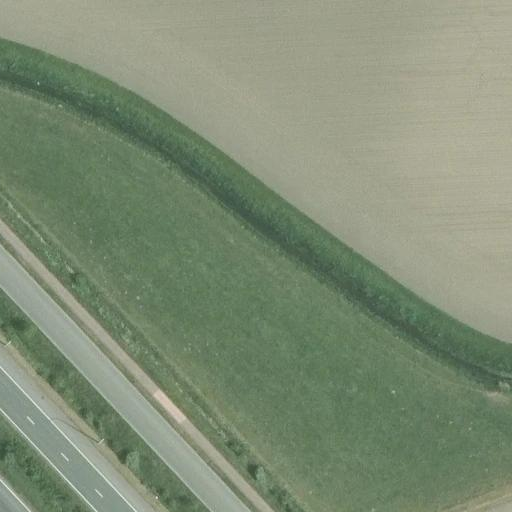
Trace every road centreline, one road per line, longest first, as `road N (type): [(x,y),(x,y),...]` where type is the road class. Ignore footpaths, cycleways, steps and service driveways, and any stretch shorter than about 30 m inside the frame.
road 1 (unclassified): [(223,511),(0,272)]
road 2 (trunk): [(116,511),(0,387)]
